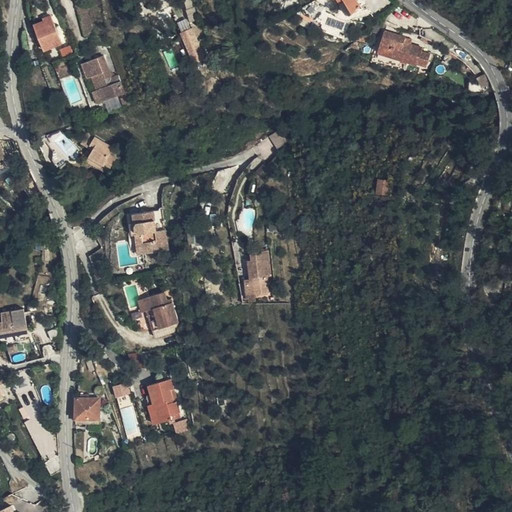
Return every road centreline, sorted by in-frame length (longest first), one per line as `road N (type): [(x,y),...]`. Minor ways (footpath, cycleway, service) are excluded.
road 1 (tertiary): [(75,510),(65,413),(70,265),(60,214),(14,97),(17,0)]
road 2 (tertiary): [(413,0),(484,53),(510,114),(469,262),(473,338),(511,438)]
road 3 (unknown): [(65,239),(151,182),(257,150)]
